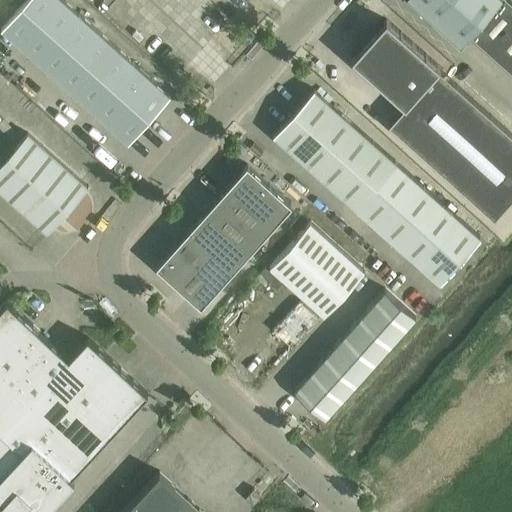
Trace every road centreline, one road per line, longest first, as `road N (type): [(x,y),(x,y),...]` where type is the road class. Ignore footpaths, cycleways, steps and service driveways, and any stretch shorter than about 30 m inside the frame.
road 1 (unclassified): [(347,511),(117,294),(117,230),(222,108)]
road 2 (unknown): [(66,511),(189,362)]
road 3 (unclassified): [(319,0),(222,108)]
road 4 (unknown): [(111,260),(63,290),(17,276),(0,282)]
